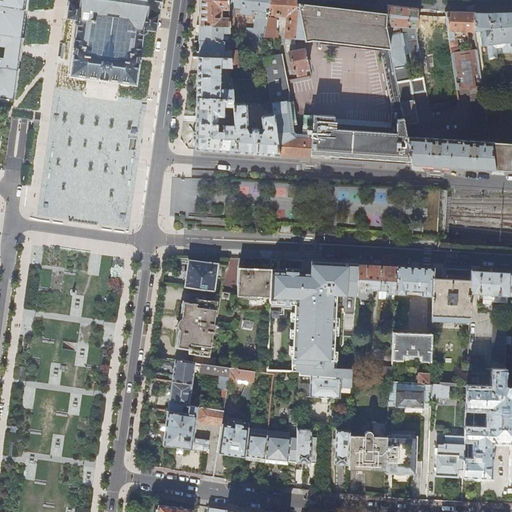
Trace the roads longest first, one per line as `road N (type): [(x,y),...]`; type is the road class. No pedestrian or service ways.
road 1 (residential): [(511,258),(149,239)]
road 2 (residential): [(159,156),(511,185)]
road 3 (residential): [(117,474),(395,511)]
road 4 (tertiary): [(117,474),(149,239)]
road 5 (tertiary): [(159,156),(181,0)]
road 6 (tertiary): [(149,239),(11,222)]
